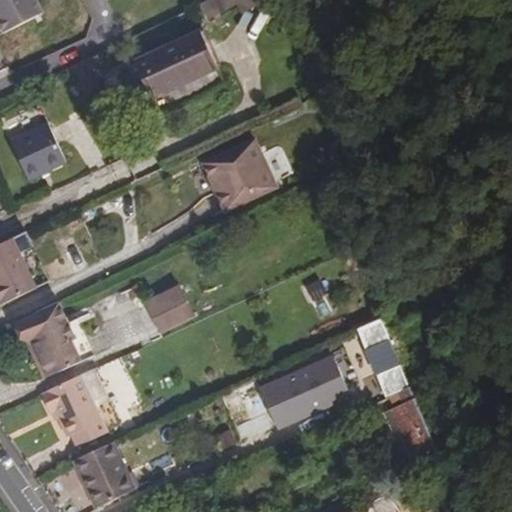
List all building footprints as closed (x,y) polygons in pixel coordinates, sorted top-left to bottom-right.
[(38,0),(0,0),(0,22),(6,34),(45,13),(38,0)] [(245,17),(235,0),(206,0),(202,2),(220,35),(239,25),(236,21),(245,17)] [(217,68),(199,30),(135,61),(152,99),(217,68)] [(80,61),(92,90),(101,86),(93,67),(102,62),(99,52),(80,61)] [(86,93),(92,90),(80,61),(74,65),(86,93)] [(68,162),(50,123),(12,140),(30,180),(68,162)] [(222,215),(274,191),(252,142),(200,166),(207,183),(210,182),(214,190),(212,191),(222,215)] [(37,290),(51,283),(27,231),(13,238),(37,290)] [(0,304),(1,307),(37,290),(13,238),(0,243),(0,304)] [(310,303),(325,296),(318,279),(302,286),(310,303)] [(176,286),(142,302),(157,335),(192,318),(176,286)] [(78,337),(60,301),(18,320),(28,342),(35,339),(51,375),(82,360),(73,340),(78,337)] [(45,377),(51,375),(35,339),(28,342),(45,377)] [(260,391),(278,429),(349,395),(331,357),(260,391)] [(108,430),(82,374),(44,393),(53,414),(58,412),(69,435),(71,434),(76,444),(108,430)] [(435,450),(409,387),(388,397),(379,402),(382,406),(392,402),(394,406),(383,412),(406,463),(435,450)] [(375,410),(373,405),(349,416),(351,422),(375,410)] [(406,463),(383,412),(375,417),(397,468),(406,463)] [(137,490),(114,443),(79,459),(92,485),(87,487),(97,509),(137,490)] [(92,485),(79,459),(75,461),(87,487),(92,485)]
